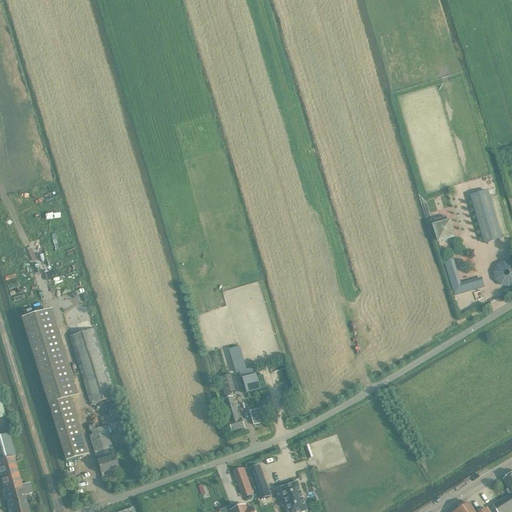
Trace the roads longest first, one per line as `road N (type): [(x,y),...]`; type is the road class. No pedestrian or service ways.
road 1 (unclassified): [(88,511),(283,440),(511,306)]
road 2 (track): [(61,511),(0,319)]
